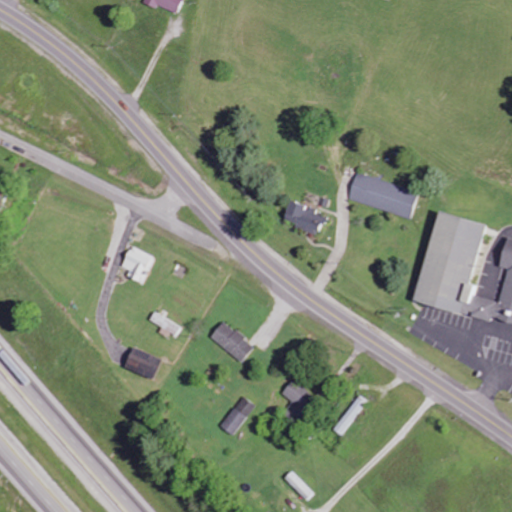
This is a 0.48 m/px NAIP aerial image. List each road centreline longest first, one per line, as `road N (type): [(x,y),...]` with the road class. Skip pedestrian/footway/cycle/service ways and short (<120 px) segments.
road 1 (primary): [(511,435),(293,283),(100,85),(0,9)]
road 2 (residential): [(260,254),(0,138)]
road 3 (motorway): [(126,511),(0,365)]
